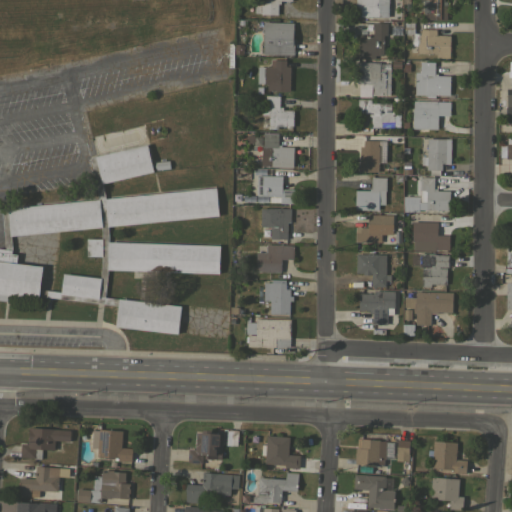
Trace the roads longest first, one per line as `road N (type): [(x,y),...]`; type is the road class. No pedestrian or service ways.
road 1 (tertiary): [(0,372),(511,386)]
road 2 (residential): [(498,432),(485,425),(0,408)]
road 3 (residential): [(323,0),(323,381)]
road 4 (residential): [(483,355),(486,0)]
road 5 (residential): [(323,350),(511,355)]
